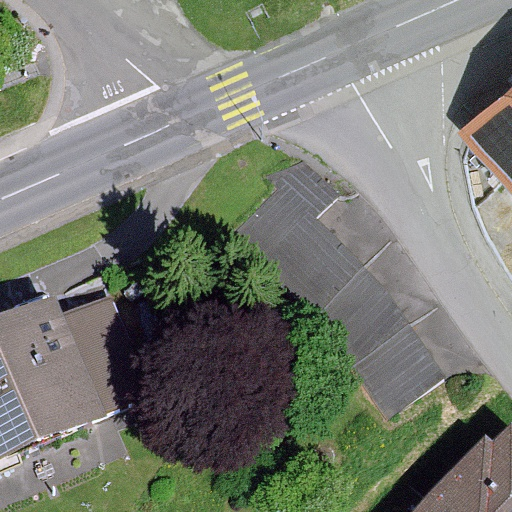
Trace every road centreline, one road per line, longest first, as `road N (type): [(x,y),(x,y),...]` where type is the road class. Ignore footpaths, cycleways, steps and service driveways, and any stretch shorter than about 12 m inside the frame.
road 1 (residential): [(333,56),(475,299),(511,336)]
road 2 (secondary): [(173,125),(0,200)]
road 3 (secondary): [(333,56),(173,125)]
road 4 (residential): [(63,0),(173,125)]
road 5 (secondary): [(459,0),(333,56)]
